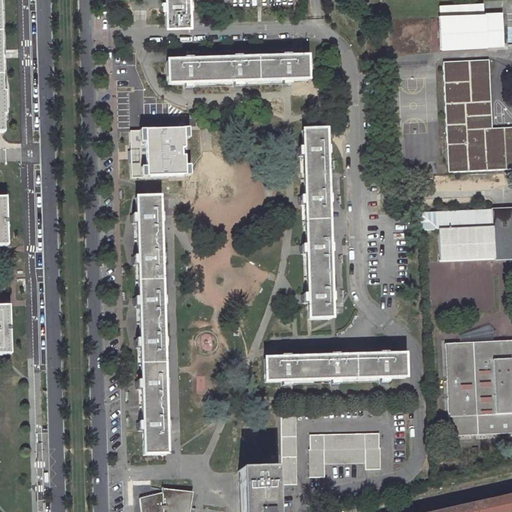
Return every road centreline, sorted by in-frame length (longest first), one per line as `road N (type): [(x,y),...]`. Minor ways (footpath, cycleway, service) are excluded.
road 1 (primary): [(100,511),(85,0)]
road 2 (primary): [(44,0),(57,511)]
road 3 (residential): [(511,195),(385,203)]
